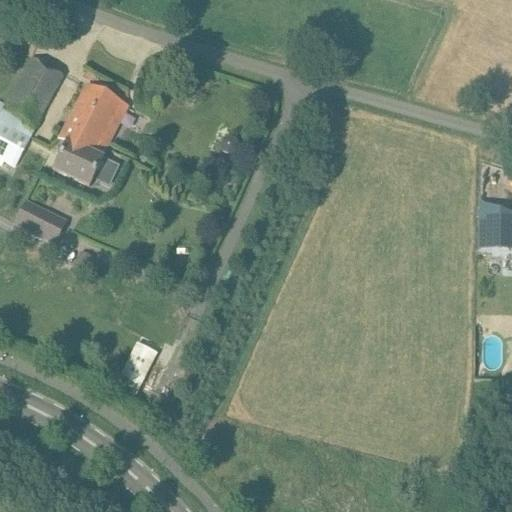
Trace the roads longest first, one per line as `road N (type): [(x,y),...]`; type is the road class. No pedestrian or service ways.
road 1 (unclassified): [(511,136),(183,45),(90,0)]
road 2 (tertiary): [(165,511),(136,477),(37,410),(0,395)]
